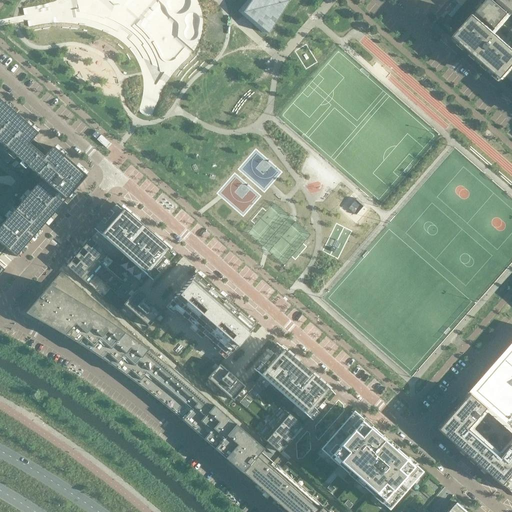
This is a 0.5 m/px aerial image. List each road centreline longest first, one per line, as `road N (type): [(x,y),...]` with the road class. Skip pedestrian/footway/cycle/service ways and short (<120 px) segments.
road 1 (residential): [(115,173),(412,437)]
road 2 (residential): [(265,511),(138,400),(0,315)]
road 3 (residential): [(115,173),(0,307)]
road 4 (residential): [(0,72),(115,173)]
road 5 (residential): [(412,437),(511,325)]
road 6 (residential): [(511,118),(409,27)]
